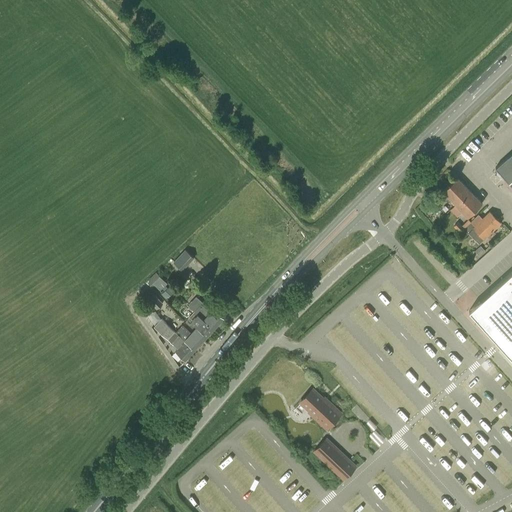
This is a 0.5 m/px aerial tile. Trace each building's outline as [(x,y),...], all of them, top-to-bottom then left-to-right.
[(511,152),(495,168),(511,186),(511,271),(469,310),(511,358),(511,152)] [(442,191),(456,205),(464,197),(470,203),(476,197),(457,177),(442,191)] [(464,197),(456,205),(467,217),(482,203),(476,197),(470,203),(464,197)] [(427,206),(436,216),(440,212),(437,208),(442,204),(436,198),(427,206)] [(490,212),(482,219),(469,232),(478,242),(486,235),(490,238),(495,233),(492,231),(500,223),(490,212)] [(478,215),(471,222),(465,228),(469,232),(482,219),(478,215)] [(459,233),(459,234),(465,228),(458,222),(453,227),(459,233)] [(480,245),(474,251),(479,256),(485,250),(480,245)] [(185,250),(173,263),(182,271),(195,258),(185,250)] [(157,283),(162,288),(167,284),(157,273),(150,280),(151,280),(148,283),(152,288),(157,283)] [(163,303),(154,294),(148,299),(157,309),(163,303)] [(188,305),(195,312),(199,317),(203,320),(213,329),(223,319),(213,310),(210,312),(201,304),(203,303),(196,297),(188,305)] [(196,327),(194,330),(204,340),(213,329),(203,320),(199,317),(195,312),(188,319),(196,327)] [(185,341),(176,332),(161,319),(154,327),(177,348),(175,351),(185,360),(194,350),(185,341)] [(182,325),(176,332),(185,341),(194,350),(204,340),(194,330),(191,333),(182,325)] [(309,411),(308,412),(326,429),(340,413),(326,400),(325,401),(312,389),(300,402),(309,411)] [(355,466),(326,439),(314,452),(343,479),(355,466)]
